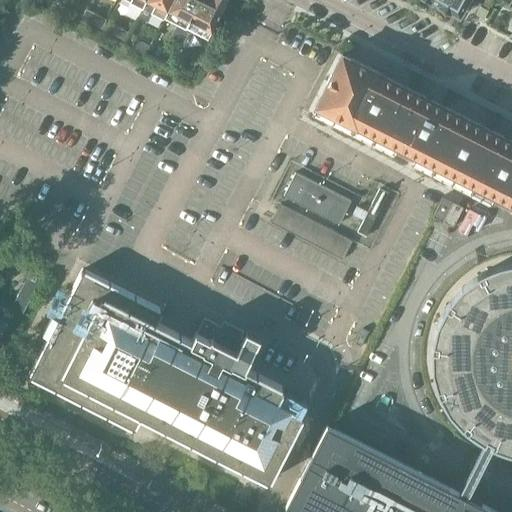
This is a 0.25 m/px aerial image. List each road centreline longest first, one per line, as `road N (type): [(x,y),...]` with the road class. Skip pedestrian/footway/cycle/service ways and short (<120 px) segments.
road 1 (unknown): [(353,309),(405,190),(396,177),(286,119)]
road 2 (residential): [(317,0),(441,62),(452,66),(467,56),(511,78)]
road 3 (tertiary): [(170,509),(0,420)]
road 4 (unknown): [(162,94),(45,35),(26,32),(0,58)]
road 5 (unknown): [(222,242),(353,309)]
road 6 (unknown): [(0,99),(122,167)]
road 7 (unknown): [(286,119),(222,242)]
